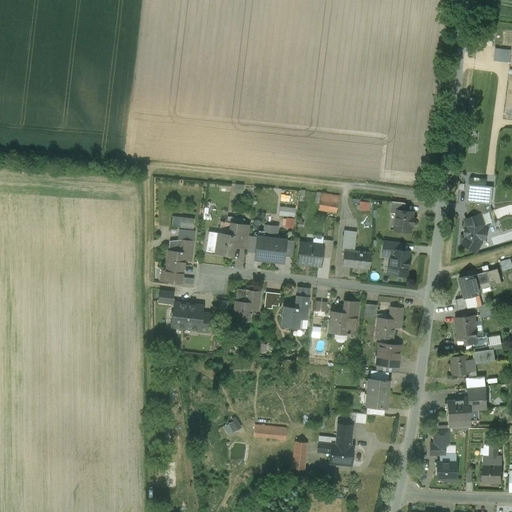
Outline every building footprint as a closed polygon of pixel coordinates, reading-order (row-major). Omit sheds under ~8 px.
[(494,48),(493,60),(501,60),(502,48),(494,48)] [(234,184),(234,194),(242,194),(243,184),(234,184)] [(469,184),(467,201),(483,203),(491,203),(493,186),(469,184)] [(339,197),(321,194),(319,210),(336,213),(339,197)] [(367,210),(368,201),(358,200),(358,209),(367,210)] [(466,210),(469,218),(480,214),(486,212),(483,203),(467,201),(466,210)] [(406,203),(392,202),(391,213),(397,214),(398,210),(405,211),(406,203)] [(294,216),(294,207),(279,206),(279,216),(294,216)] [(405,211),(398,210),(397,214),(395,230),(411,232),(412,224),(414,225),(415,219),(413,219),(413,212),(405,211)] [(469,218),(465,219),(468,226),(467,229),(466,229),(466,234),(467,235),(466,238),(463,243),(476,252),(482,243),(482,238),(485,238),(488,234),(486,229),(483,229),(484,224),(480,214),(469,218)] [(284,226),(292,228),(294,218),(286,217),(284,226)] [(230,235),(218,233),(215,253),(232,255),(234,241),(241,242),(244,225),(232,223),(230,235)] [(277,227),(265,226),(264,238),(275,239),(277,227)] [(356,232),(344,230),(342,251),(344,251),(344,250),(354,251),(356,232)] [(255,259),(282,262),(283,255),(285,240),(275,239),(264,238),(257,237),(255,259)] [(180,252),(168,251),(166,270),(183,272),(184,258),(191,258),(193,241),(182,240),(180,252)] [(292,256),(294,241),(285,240),(283,255),(292,256)] [(333,241),(323,240),(322,246),(323,246),(321,258),(331,259),(333,241)] [(400,243),(384,241),(383,252),(391,252),(391,250),(399,251),(400,243)] [(322,246),(300,243),(297,263),(320,266),(321,258),(323,246),(322,246)] [(354,251),(344,250),(344,251),(342,266),(369,269),(371,253),(354,251)] [(399,251),(391,250),(391,252),(388,274),(406,276),(407,268),(408,268),(409,259),(408,259),(409,252),(399,251)] [(500,261),(503,270),(511,267),(511,262),(511,258),(500,261)] [(498,269),(476,275),(478,285),(490,282),(491,287),(502,283),(498,269)] [(183,272),(166,270),(165,281),(181,283),(183,272)] [(476,275),(470,277),(469,276),(460,278),(460,279),(465,298),(474,296),(481,294),(481,293),(481,294),(478,285),(476,275)] [(248,290),(237,289),(235,301),(247,302),(248,290)] [(309,290),(297,289),(296,296),(308,297),(309,290)] [(247,302),(235,301),(233,320),(250,322),(252,308),(258,309),(260,292),(248,290),(247,302)] [(280,294),(266,292),(264,308),(272,309),(272,306),(278,306),(280,294)] [(295,308),(284,306),(281,326),(298,328),(299,319),(306,319),(308,297),(296,296),(295,308)] [(474,296),(465,298),(456,300),(458,311),(477,306),(474,296)] [(314,300),(314,309),(326,309),(326,301),(314,300)] [(358,302),(345,301),(343,313),(332,311),(330,333),(349,335),(349,333),(354,334),(358,302)] [(188,305),(174,303),(173,311),(171,313),(171,317),(172,319),(172,320),(176,320),(176,327),(185,328),(188,305)] [(364,315),(376,315),(376,304),(364,303),(364,315)] [(491,304),(479,306),(481,318),(492,317),(491,304)] [(202,306),(188,305),(185,328),(199,330),(199,328),(200,328),(201,313),(202,306)] [(389,319),(378,318),(376,337),(392,339),(394,325),(401,325),(403,308),(391,307),(389,319)] [(210,314),(201,313),(200,328),(199,328),(199,330),(198,332),(208,333),(210,314)] [(474,316),(456,318),(458,341),(466,340),(466,343),(478,341),(479,347),(489,346),(487,336),(477,338),(474,316)] [(306,319),(299,319),(298,328),(305,329),(305,327),(307,325),(305,323),(306,319)] [(489,336),(489,345),(495,345),(496,349),(501,348),(500,335),(489,336)] [(478,341),(466,343),(467,349),(479,347),(478,341)] [(399,346),(379,343),(377,357),(380,358),(379,364),(397,366),(399,346)] [(493,349),(472,352),(473,360),(467,360),(468,366),(495,362),(493,349)] [(467,355),(452,357),(453,366),(451,366),(452,375),(469,373),(468,366),(467,360),(467,355)] [(389,380),(368,378),(367,392),(387,395),(389,380)] [(485,386),(467,388),(468,397),(467,397),(467,400),(468,400),(469,415),(474,414),(474,409),(486,408),(485,386)] [(387,395),(367,392),(365,405),(367,405),(385,407),(386,407),(387,395)] [(467,400),(446,401),(447,423),(469,422),(469,415),(468,400),(467,400)] [(385,407),(367,405),(366,414),(384,416),(385,407)] [(365,422),(365,413),(356,413),(355,422),(365,422)] [(222,425),(227,434),(240,427),(236,418),(222,425)] [(352,425),(338,424),(336,445),(350,446),(352,425)] [(286,429),(254,426),(253,436),(285,439),(286,429)] [(448,429),(434,430),(434,437),(444,437),(448,437),(448,429)] [(306,443),(296,442),(293,468),(303,470),(306,443)] [(336,445),(318,443),(317,452),(330,453),(329,462),(351,465),(353,447),(350,446),(336,445)] [(434,444),(430,444),(430,455),(439,455),(444,455),(444,454),(444,445),(434,444)] [(496,445),(488,445),(488,457),(483,457),(482,465),(500,465),(500,457),(496,457),(496,445)] [(455,454),(444,454),(444,455),(439,455),(439,462),(455,462),(455,454)] [(439,462),(436,463),(436,479),(444,479),(444,480),(456,480),(455,462),(439,462)] [(500,465),(482,465),(482,482),(500,482),(500,465)]
